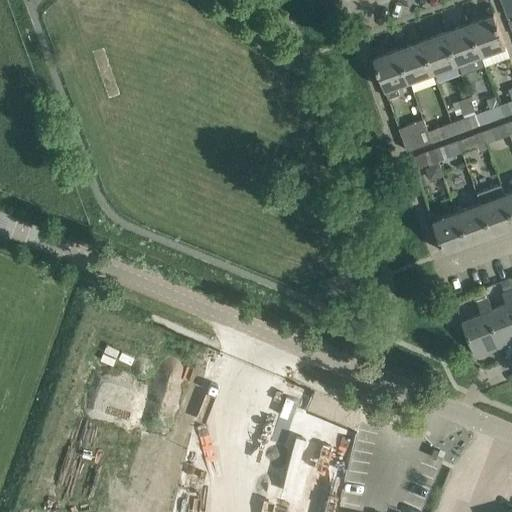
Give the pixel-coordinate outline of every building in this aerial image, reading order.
[(511,0),(501,0),(507,17),(511,15),(511,0)] [(493,15),(469,23),(480,54),(485,66),(509,57),(493,13),(492,14),(493,15)] [(469,23),(445,32),(456,63),(480,54),(469,23)] [(445,32),(422,40),(433,71),(456,63),(445,32)] [(422,40),(398,49),(409,80),(433,71),(422,40)] [(409,80),(398,49),(374,58),(374,57),(373,57),(388,98),(399,94),(396,85),(409,80)] [(511,100),(498,105),(502,116),(511,111),(511,87),(508,89),(511,100)] [(502,116),(498,105),(495,95),(487,98),(490,108),(476,113),(479,124),(488,121),(502,116)] [(451,122),(455,133),(479,124),(476,113),(469,96),(458,100),(464,117),(451,122)] [(432,141),(428,131),(423,118),(398,127),(407,150),(432,141)] [(455,133),(451,122),(428,131),(432,141),(455,133)] [(485,142),(509,134),(505,123),(481,132),(485,142)] [(458,141),(462,151),(485,142),(481,132),(458,141)] [(458,141),(434,149),(438,160),(462,151),(458,141)] [(438,160),(434,149),(409,158),(413,169),(438,160)] [(511,225),(511,214),(504,193),(500,183),(476,192),(480,202),(492,233),(511,225)] [(480,202),(456,211),(468,241),(492,233),(480,202)] [(468,241),(456,211),(432,220),(443,252),(444,251),(444,250),(468,241)] [(488,298),(483,300),(500,345),(511,340),(511,302),(507,291),(502,293),(506,303),(492,309),(488,298)] [(500,345),(483,300),(477,302),(481,313),(461,320),(475,356),(476,356),(475,355),(500,345)]
